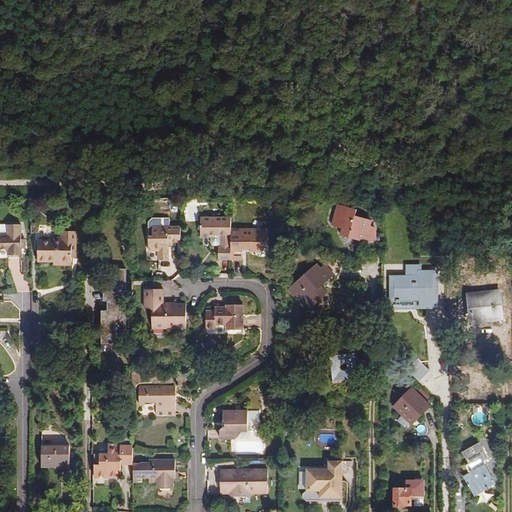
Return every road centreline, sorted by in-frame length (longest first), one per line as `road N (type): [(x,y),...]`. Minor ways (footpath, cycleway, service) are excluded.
road 1 (residential): [(195,511),(196,418),(204,396),(269,353),(269,298),(257,284),(188,283)]
road 2 (unknown): [(84,511),(85,298)]
